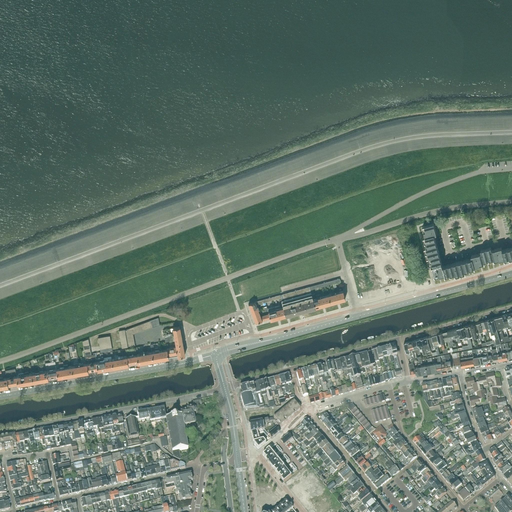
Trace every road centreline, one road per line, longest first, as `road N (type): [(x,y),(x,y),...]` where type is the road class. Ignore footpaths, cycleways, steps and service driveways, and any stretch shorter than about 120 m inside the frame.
road 1 (secondary): [(217,355),(511,272)]
road 2 (residential): [(224,387),(0,432)]
road 3 (tertiary): [(0,396),(217,355)]
road 4 (residential): [(224,387),(397,340)]
road 5 (residential): [(193,469),(155,443),(72,462),(68,448),(47,452)]
road 6 (residential): [(76,497),(193,469)]
